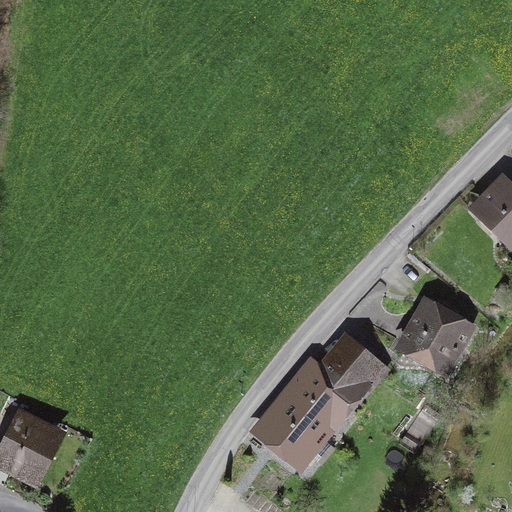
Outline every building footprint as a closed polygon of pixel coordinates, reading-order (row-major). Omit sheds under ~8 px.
[(511,191),(503,183),(477,210),(511,244),(511,191)] [(425,304),(402,344),(447,369),(469,330),(425,304)] [(332,360),(361,384),(375,366),(347,343),(332,360)] [(347,401),(361,384),(332,360),(318,378),(306,368),(260,427),(300,460),(347,401)] [(21,422),(1,459),(32,475),(52,438),(21,422)]
